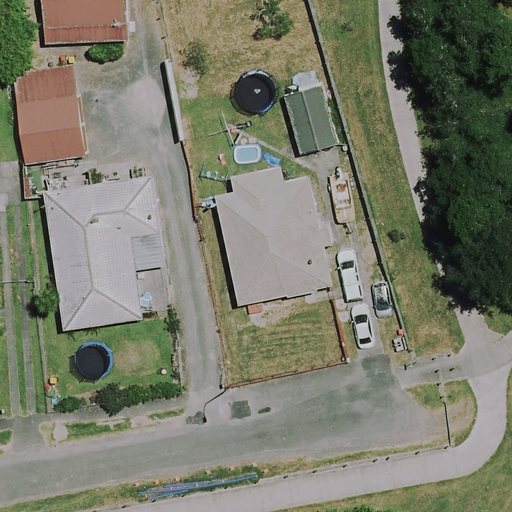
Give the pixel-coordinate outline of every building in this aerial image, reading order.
[(128,42),(126,0),(45,0),(47,45),(128,42)] [(86,160),(78,69),(17,74),(25,165),(86,160)] [(340,145),(323,90),(284,102),(301,157),(340,145)] [(224,178),(228,194),(210,199),(238,310),(338,285),(310,174),(290,179),(286,163),(224,178)] [(163,267),(152,180),(48,193),(65,331),(141,321),(135,270),(163,267)]
